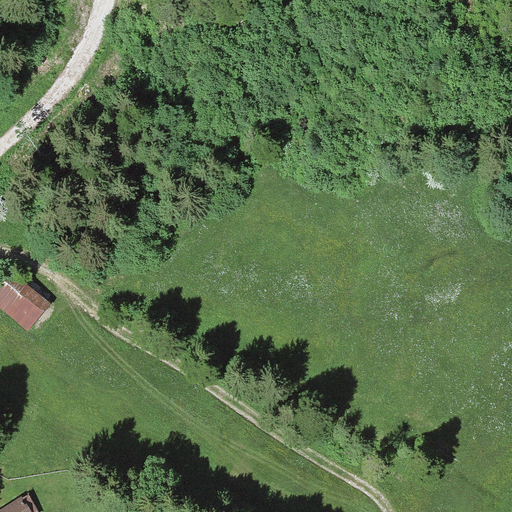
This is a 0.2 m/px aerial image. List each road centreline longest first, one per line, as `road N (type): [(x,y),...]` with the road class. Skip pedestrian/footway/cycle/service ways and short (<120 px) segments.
road 1 (track): [(0,253),(38,268),(392,511)]
road 2 (track): [(103,0),(68,79),(0,151)]
